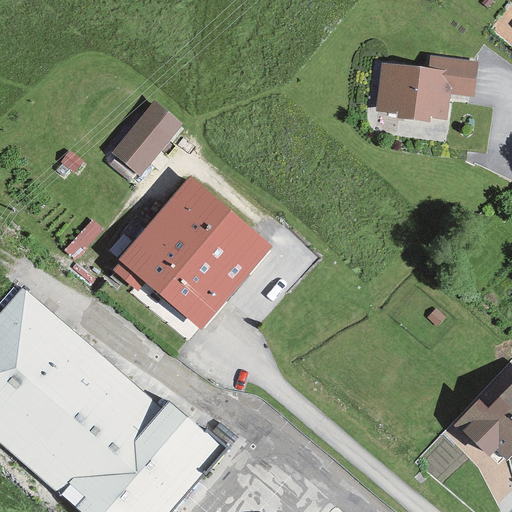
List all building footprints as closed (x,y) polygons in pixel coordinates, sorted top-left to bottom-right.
[(427,119),(427,114),(441,116),(445,91),(470,95),(474,65),(433,59),(431,74),(387,68),(384,87),(390,88),(387,109),(401,111),(401,116),(413,122),(427,119)] [(159,103),(117,150),(141,171),(183,124),(159,103)] [(193,179),(179,195),(255,260),(269,244),(193,179)] [(219,302),(255,260),(179,195),(146,232),(204,281),(200,286),(219,302)] [(213,309),(219,302),(200,286),(204,281),(146,232),(137,243),(213,309)] [(203,321),(213,309),(137,243),(117,268),(132,280),(142,268),(203,321)] [(0,313),(0,386),(60,318),(23,287),(0,313)] [(108,361),(60,318),(0,386),(0,438),(23,458),(108,361)] [(163,408),(108,361),(23,458),(86,511),(166,511),(224,444),(171,399),(163,408)] [(509,453),(511,449),(511,390),(490,414),(480,404),(460,426),(488,453),(498,442),(509,453)] [(231,426),(215,413),(208,423),(223,437),(231,426)]
